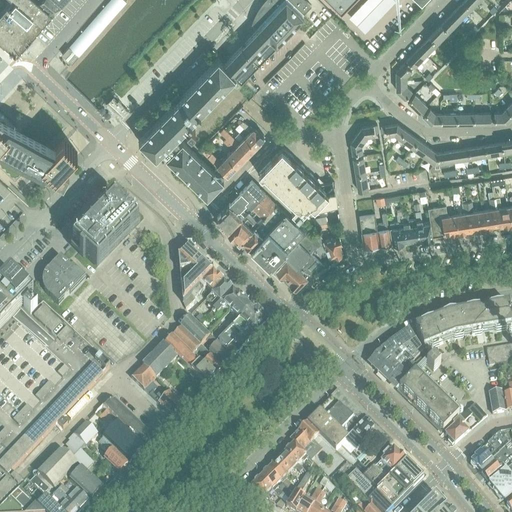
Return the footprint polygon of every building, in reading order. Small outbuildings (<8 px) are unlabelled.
[(39,0),(38,0),(0,0),(0,40),(10,49),(11,47),(10,45),(13,44),(14,43),(14,44),(14,45),(15,46),(16,47),(17,47),(18,47),(19,47),(20,47),(20,46),(21,48),(53,12),(52,12),(39,0)] [(60,0),(39,0),(52,12),(62,1),(60,0)] [(110,0),(62,55),(71,63),(123,4),(125,1),(124,0),(110,0)] [(231,57),(225,64),(218,58),(138,140),(156,157),(162,150),(168,156),(166,159),(205,196),(207,198),(224,181),(183,141),(182,142),(177,137),(187,126),(189,128),(188,129),(192,134),(197,129),(192,124),(191,126),(189,124),(235,76),(242,82),(304,16),(302,15),(311,5),(305,0),(268,0),(267,1),(264,5),(262,9),(259,13),(257,18),(263,20),(264,22),(231,57)] [(331,0),(341,9),(349,0),(331,0)] [(464,0),(453,12),(460,20),(472,8),(464,0)] [(453,12),(441,24),(449,31),(460,20),(453,12)] [(441,24),(430,36),(437,43),(449,31),(441,24)] [(430,36),(418,48),(426,55),(437,43),(430,36)] [(407,60),(412,65),(414,67),(426,55),(418,48),(407,60)] [(396,71),(396,81),(406,80),(406,75),(412,70),(409,68),(412,65),(407,60),(404,63),(396,71)] [(405,98),(408,101),(412,96),(410,93),(412,91),(406,86),(406,80),(396,81),(396,90),(405,98)] [(420,113),(425,108),(427,106),(415,93),(412,96),(408,101),(407,101),(420,113)] [(106,103),(114,117),(116,115),(120,118),(128,110),(121,103),(121,102),(118,99),(118,100),(113,96),(108,102),(106,103)] [(425,108),(420,113),(423,115),(423,116),(431,124),(441,124),(441,113),(435,113),(430,108),(428,110),(425,108)] [(506,123),(511,116),(511,115),(505,108),(501,112),(494,112),(494,116),(490,116),(490,123),(494,123),(506,123)] [(490,123),(490,116),(490,112),(474,113),(474,123),(490,123)] [(457,113),(441,113),(441,124),(457,123),(457,113)] [(474,113),(457,113),(457,123),(474,123),(474,113)] [(0,149),(2,150),(31,166),(63,183),(69,172),(62,168),(77,152),(76,153),(74,151),(75,150),(74,149),(73,150),(71,148),(72,147),(71,148),(69,146),(70,145),(69,144),(68,145),(66,143),(67,142),(66,142),(65,143),(63,141),(64,140),(55,148),(50,145),(21,130),(15,127),(15,126),(0,118),(0,149)] [(249,132),(244,137),(254,146),(254,145),(257,146),(261,141),(261,138),(264,135),(242,121),(240,123),(249,132)] [(362,127),(356,134),(364,141),(368,136),(375,135),(374,132),(378,131),(377,124),(362,127)] [(394,135),(398,138),(404,129),(397,124),(381,126),(382,133),(386,132),(387,136),(394,135)] [(220,132),(226,138),(245,156),(247,153),(250,153),(253,149),(253,147),(254,146),(244,137),(238,143),(224,128),(220,132)] [(398,138),(412,147),(418,139),(404,129),(398,138)] [(352,154),(353,157),(360,156),(359,153),(362,152),(361,145),(364,141),(356,134),(350,142),(352,154)] [(234,148),(226,156),(236,165),(236,164),(239,165),(243,160),(242,158),(245,156),(226,138),(223,141),(230,148),(232,146),(234,148)] [(412,147),(425,157),(431,149),(418,139),(412,147)] [(507,142),(492,144),(493,154),(508,152),(507,142)] [(492,144),(477,146),(478,157),(493,154),(492,144)] [(477,146),(462,149),(463,159),(478,157),(477,146)] [(297,164),(292,159),(294,157),(285,148),(284,148),(283,148),(282,148),(258,174),(270,185),(272,183),(295,206),(291,210),(298,217),(306,209),(307,210),(337,203),(335,190),(331,190),(330,182),(319,184),(315,180),(317,179),(299,162),(297,164)] [(431,149),(425,157),(433,163),(430,168),(430,172),(440,170),(439,167),(449,165),(448,161),(447,151),(437,153),(431,149)] [(462,149),(447,151),(448,161),(463,159),(462,149)] [(236,165),(226,156),(219,164),(217,161),(218,160),(211,154),(210,155),(207,151),(205,153),(226,175),(229,172),(231,172),(235,168),(234,166),(236,165)] [(363,156),(360,156),(353,157),(355,174),(366,173),(363,156)] [(366,173),(355,174),(358,191),(368,189),(366,173)] [(252,180),(229,203),(237,211),(238,209),(244,215),(265,193),(252,180)] [(240,243),(242,241),(277,204),(265,193),(244,215),(227,232),(237,238),(238,241),(240,243)] [(465,214),(455,215),(458,233),(471,231),(466,204),(465,195),(460,195),(463,211),(465,211),(465,214)] [(494,199),(498,226),(511,224),(508,207),(501,208),(499,198),(494,199)] [(482,211),(484,228),(498,226),(494,199),(489,200),(490,207),(492,207),(493,209),(482,211)] [(216,221),(227,232),(244,215),(238,209),(237,211),(229,203),(221,211),(216,217),(216,221)] [(484,228),(482,211),(471,213),(470,210),(472,210),(471,203),(466,204),(471,231),(484,228)] [(82,251),(81,252),(79,254),(80,256),(82,258),(84,257),(86,256),(97,267),(138,227),(125,215),(127,213),(122,209),(123,210),(121,211),(113,204),(82,236),(82,237),(82,238),(76,238),(76,243),(75,244),(74,244),(75,245),(75,244),(76,245),(76,249),(79,249),(82,251)] [(248,252),(251,249),(285,213),(277,204),(242,241),(244,243),(243,244),(248,252)] [(428,209),(430,223),(432,237),(458,233),(455,215),(448,216),(446,206),(428,209)] [(384,229),(377,230),(380,245),(391,243),(387,212),(383,213),(384,219),(383,219),(384,229)] [(416,213),(417,220),(420,240),(433,238),(432,237),(430,223),(422,224),(420,212),(416,213)] [(270,267),(270,268),(275,263),(282,256),(305,232),(305,231),(285,213),(251,249),(254,252),(254,253),(257,256),(258,255),(267,264),(266,265),(269,268),(270,267)] [(380,245),(377,230),(375,213),(359,216),(364,248),(379,245),(380,245)] [(407,242),(403,217),(403,214),(396,215),(397,222),(390,223),(393,244),(407,242)] [(408,216),(403,217),(407,242),(420,240),(417,220),(409,221),(408,216)] [(327,223),(328,223),(327,217),(314,220),(315,225),(320,224),(320,227),(327,226),(327,223)] [(283,280),(284,281),(311,253),(315,249),(320,244),(314,235),(308,228),(305,231),(305,232),(282,256),(284,258),(281,261),(283,263),(279,268),(275,263),(270,268),(273,270),(273,272),(275,272),(278,275),(278,278),(281,278),(281,280),(283,280)] [(314,235),(320,244),(315,249),(320,255),(328,253),(330,257),(333,256),(334,257),(336,256),(337,258),(341,257),(341,254),(343,253),(340,244),(342,243),(339,236),(324,241),(318,233),(314,235)] [(178,257),(181,286),(204,262),(203,258),(198,253),(191,247),(187,247),(178,256),(178,257)] [(311,253),(284,281),(294,290),(301,283),(303,282),(306,280),(306,279),(306,278),(307,277),(310,274),(311,275),(316,269),(317,271),(323,265),(311,253)] [(83,280),(60,258),(48,271),(42,280),(43,287),(48,296),(58,306),(83,280)] [(183,304),(213,273),(213,270),(204,262),(181,286),(183,304)] [(34,296),(9,273),(0,283),(0,511),(24,486),(13,476),(11,474),(54,427),(57,425),(63,430),(67,425),(65,423),(62,420),(110,369),(81,341),(43,305),(43,306),(33,297),(34,296)] [(183,304),(187,308),(195,300),(195,299),(205,288),(212,294),(223,283),(223,279),(220,277),(217,277),(213,273),(183,304)] [(220,303),(232,291),(231,288),(229,286),(227,286),(223,283),(212,294),(211,295),(205,301),(214,310),(220,303)] [(225,307),(230,312),(243,299),(234,290),(232,291),(220,303),(214,310),(211,313),(216,317),(220,312),(220,310),(219,309),(221,307),(222,309),(225,307)] [(229,324),(233,328),(251,309),(247,306),(247,303),(243,299),(230,312),(237,319),(235,321),(234,319),(229,324)] [(424,349),(428,358),(423,362),(434,373),(441,365),(435,359),(430,346),(457,336),(511,326),(511,322),(508,305),(500,306),(499,306),(449,314),(423,325),(415,328),(423,349),(424,349)] [(219,342),(228,350),(248,329),(248,330),(262,315),(258,310),(255,310),(253,311),(251,309),(233,328),(219,342)] [(228,350),(226,352),(233,358),(268,323),(268,320),(262,315),(248,330),(248,329),(228,350)] [(190,318),(180,327),(181,328),(201,346),(205,342),(211,337),(190,317),(190,318)] [(181,328),(173,336),(192,355),(197,350),(201,346),(181,328)] [(371,366),(378,373),(397,354),(414,341),(408,330),(389,344),(380,351),(370,362),(372,364),(371,366)] [(173,336),(164,345),(178,358),(187,367),(207,385),(215,377),(202,365),(203,365),(192,355),(173,336)] [(211,338),(211,337),(205,342),(208,344),(211,342),(215,346),(209,351),(225,367),(233,358),(226,352),(211,338)] [(378,373),(387,381),(409,359),(414,364),(422,355),(422,354),(422,355),(414,341),(397,354),(378,373)] [(178,358),(164,345),(163,345),(132,377),(132,379),(145,392),(159,404),(172,418),(177,413),(178,414),(185,407),(170,392),(162,401),(153,393),(157,389),(153,384),(157,380),(159,381),(161,379),(159,377),(178,358)] [(490,367),(511,363),(511,345),(487,350),(490,367)] [(202,365),(215,377),(223,368),(201,346),(197,350),(207,360),(203,365),(202,365)] [(265,357),(270,361),(276,355),(272,350),(265,357)] [(409,359),(387,381),(397,390),(423,362),(428,358),(424,352),(422,354),(422,355),(414,364),(409,359)] [(415,373),(399,390),(410,401),(426,384),(415,373)] [(511,394),(502,396),(505,413),(511,411),(511,383),(508,384),(509,393),(511,392),(511,394)] [(420,412),(437,395),(426,384),(410,401),(420,412)] [(505,413),(502,396),(501,392),(489,394),(492,415),(505,413)] [(324,406),(306,424),(319,436),(336,453),(345,444),(352,437),(363,424),(360,420),(362,418),(338,394),(324,406)] [(420,412),(431,422),(448,405),(437,395),(420,412)] [(109,400),(103,407),(109,413),(120,423),(146,447),(152,441),(152,435),(114,400),(109,400)] [(448,405),(431,422),(442,433),(459,416),(448,405)] [(469,411),(458,420),(453,425),(455,428),(446,436),(450,440),(448,442),(452,446),(454,444),(455,445),(463,438),(464,438),(467,435),(468,434),(463,428),(465,426),(464,424),(473,416),(469,411)] [(352,437),(345,444),(354,453),(350,457),(356,463),(357,462),(360,465),(359,465),(360,467),(355,472),(357,473),(358,474),(359,476),(376,458),(374,456),(372,457),(369,455),(366,452),(368,450),(362,445),(367,440),(366,439),(374,431),(370,427),(371,425),(368,422),(366,423),(365,422),(363,424),(352,437)] [(120,423),(103,440),(129,464),(146,447),(120,423)] [(65,452),(64,452),(79,466),(80,468),(84,471),(93,461),(82,450),(97,435),(86,424),(69,441),(70,443),(67,446),(69,448),(65,452)] [(290,441),(294,445),(311,462),(322,451),(313,443),(319,436),(306,424),(290,441)] [(476,469),(479,472),(479,473),(511,445),(511,432),(502,434),(497,436),(496,438),(488,445),(494,453),(490,456),(488,458),(483,452),(477,457),(472,462),(472,463),(471,464),(471,466),(474,470),(476,469)] [(119,474),(129,464),(103,440),(100,444),(110,454),(104,459),(119,474)] [(285,453),(298,466),(301,462),(303,464),(306,461),(308,462),(306,464),(310,468),(313,464),(311,462),(294,445),(290,448),(288,448),(285,451),(285,453)] [(492,481),(511,463),(511,445),(479,473),(487,482),(490,480),(492,481)] [(376,465),(362,479),(376,492),(389,479),(405,462),(405,461),(406,460),(406,458),(403,455),(401,455),(400,457),(393,450),(390,454),(388,452),(382,457),(385,459),(377,467),(376,465)] [(36,474),(38,476),(53,490),(55,492),(65,481),(79,466),(64,452),(57,453),(36,474)] [(278,461),(277,462),(289,474),(293,470),(295,472),(297,471),(300,474),(303,470),(298,466),(285,453),(281,457),(280,457),(277,459),(278,461)] [(359,476),(355,472),(355,471),(346,480),(370,505),(371,504),(379,511),(389,511),(423,479),(415,471),(412,473),(408,468),(410,466),(411,468),(413,465),(409,461),(407,461),(406,462),(405,462),(389,479),(376,492),(362,479),(359,476)] [(272,467),(268,470),(281,483),(292,494),(295,490),(288,483),(286,484),(284,483),(288,480),(286,478),(289,474),(277,462),(276,463),(274,462),(272,465),(272,467)] [(511,463),(492,481),(489,484),(505,502),(511,496),(511,463)] [(80,468),(79,466),(65,481),(76,492),(79,490),(70,481),(80,471),(79,469),(80,468)] [(103,491),(84,471),(80,468),(79,469),(80,471),(70,481),(79,490),(82,493),(91,503),(103,491)] [(260,479),(276,495),(281,500),(276,506),(279,508),(282,510),(286,505),(289,501),(279,491),(277,493),(276,492),(278,489),(276,487),(281,483),(268,470),(268,471),(266,471),(263,473),(263,475),(260,479)] [(53,490),(38,476),(29,486),(27,483),(24,486),(0,511),(56,511),(48,504),(48,503),(48,504),(57,494),(55,492),(53,490)] [(286,507),(293,511),(296,511),(305,499),(297,494),(298,492),(300,493),(309,479),(305,477),(286,507)] [(273,499),(276,495),(260,479),(259,479),(257,479),(254,482),(255,484),(250,488),(251,490),(270,503),(274,505),(276,503),(273,499)] [(65,481),(55,492),(76,511),(82,511),(89,505),(80,495),(76,492),(65,481)] [(310,511),(322,494),(316,491),(309,502),(305,499),(296,511),(310,511)] [(76,511),(55,492),(57,494),(48,504),(48,503),(48,504),(56,511),(76,511)] [(322,511),(324,510),(317,506),(318,504),(320,505),(325,497),(322,494),(310,511),(322,511)] [(449,511),(435,495),(418,511),(449,511)] [(326,511),(324,510),(322,511),(335,511),(341,502),(337,499),(330,511),(331,511),(326,511)] [(339,511),(345,504),(341,502),(335,511),(339,511)] [(354,505),(360,511),(376,511),(371,507),(365,511),(364,511),(363,511),(364,509),(357,502),(354,505)]
